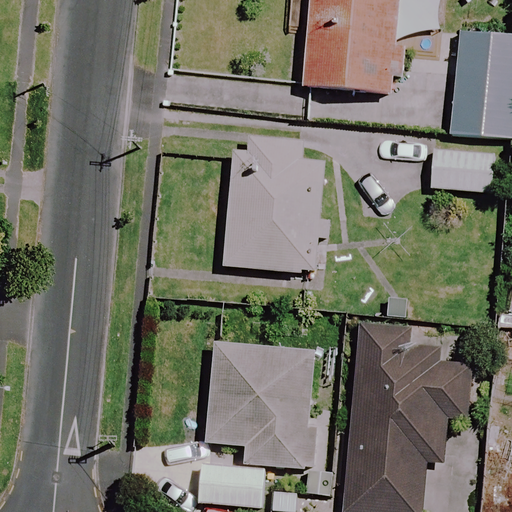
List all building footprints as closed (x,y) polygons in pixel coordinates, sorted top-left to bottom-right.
[(293,0),(291,35),(309,36),(306,93),(397,99),(402,0),(293,0)] [(511,39),(459,36),(452,138),(511,141),(511,39)] [(304,148),(237,142),(225,271),(316,280),(326,171),(302,169),(304,148)] [(495,161),(436,156),(432,194),(492,199),(495,161)] [(435,370),(437,349),(413,347),(415,331),(362,326),(343,511),(422,511),(428,460),(444,461),(448,421),(464,422),(468,373),(435,370)] [(315,356),(215,350),(210,450),(245,452),(243,475),(309,479),(315,356)]
